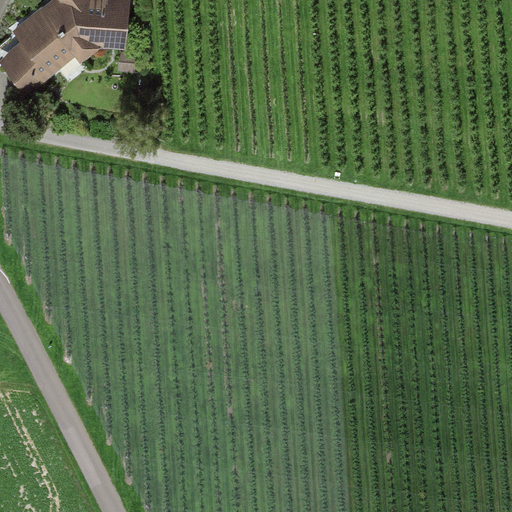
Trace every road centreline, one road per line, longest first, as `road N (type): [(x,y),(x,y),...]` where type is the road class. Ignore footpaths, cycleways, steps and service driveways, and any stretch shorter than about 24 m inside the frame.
road 1 (track): [(156,155),(511,217)]
road 2 (unclassified): [(0,290),(111,511)]
